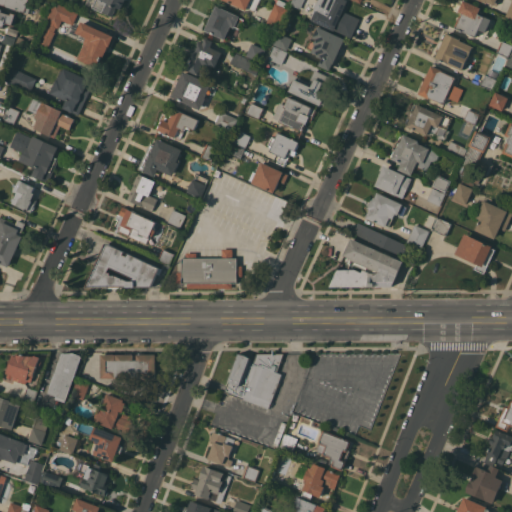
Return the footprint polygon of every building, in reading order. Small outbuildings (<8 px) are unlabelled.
[(30,8),(28,13),(0,3),(0,0),(28,0),(26,7),(30,8)] [(124,0),(121,9),(116,7),(112,17),(91,7),(94,0),(124,0)] [(259,0),(255,10),(248,7),(246,10),(224,0),(259,0)] [(276,3),(277,0),(283,0),(289,3),(287,8),(288,8),(279,30),(266,24),(275,3),(276,3)] [(305,0),(301,9),(292,5),(293,0),(305,0)] [(311,20),(312,19),(310,18),(318,0),(347,0),(350,1),(345,11),(360,18),(351,38),(311,20)] [(455,27),(456,25),(462,13),(458,11),(464,0),(481,7),(478,14),(484,16),(491,19),(485,32),(479,29),(475,36),(455,27)] [(79,13),(73,25),(62,20),(59,28),(46,22),(55,2),(79,13)] [(205,30),(210,19),(208,18),(211,13),(212,13),(216,5),(240,16),(240,17),(245,19),(240,29),(235,26),(235,27),(231,26),(225,39),(205,30)] [(0,26),(0,8),(2,9),(1,11),(10,14),(11,12),(16,14),(12,25),(5,22),(3,28),(0,26)] [(114,36),(109,46),(103,57),(101,56),(96,67),(77,58),(85,40),(75,36),(81,21),(114,36)] [(9,26),(18,30),(16,37),(6,34),(9,26)] [(334,63),(333,62),(330,70),(319,65),(322,58),(317,55),(318,54),(312,51),(312,50),(307,47),(310,39),(315,41),(316,38),(313,37),(314,35),(312,35),(316,26),(318,27),(318,26),(320,27),(321,26),(327,29),(327,30),(345,38),(334,63)] [(53,48),(38,42),(45,27),(60,33),(53,48)] [(287,50),(275,45),(280,33),(292,38),(287,50)] [(448,62),(438,57),(437,58),(435,57),(439,49),(438,47),(437,46),(437,44),(438,43),(438,42),(441,40),(442,40),(443,41),(447,33),(461,39),(460,40),(473,46),(462,70),(448,63),(448,62)] [(16,37),(13,46),(3,43),(6,34),(16,37)] [(216,67),(210,64),(209,67),(203,64),(198,75),(187,69),(199,41),(203,43),(205,37),(213,41),(211,47),(222,52),(216,67)] [(20,47),(15,44),(17,39),(23,41),(20,47)] [(497,52),(498,51),(497,50),(502,40),(511,45),(511,48),(508,57),(497,52)] [(266,49),(260,61),(246,55),(252,43),(266,49)] [(282,63),(282,65),(268,58),(275,45),(299,57),(294,69),(282,63)] [(235,52),(247,57),(261,63),(257,74),(230,63),(235,52)] [(442,70),(456,77),(452,84),(464,89),(458,102),(447,96),(444,103),(429,97),(429,98),(418,93),(432,65),(442,70)] [(31,92),(6,80),(13,67),(37,78),(31,92)] [(57,78),(59,79),(65,67),(94,81),(79,114),(63,107),(66,100),(50,93),(57,78)] [(289,90),(294,79),(296,79),(297,76),(311,82),(312,80),(310,79),(315,69),(331,77),(325,90),(320,87),(319,90),(326,93),(320,105),(289,90)] [(183,71),(210,83),(204,97),(206,98),(201,109),(172,96),(183,71)] [(492,89),(481,84),(486,74),(497,79),(492,89)] [(503,110),(490,104),(496,91),(509,97),(503,110)] [(311,121),(308,119),(306,124),(305,123),(302,129),(301,129),(300,129),(294,127),(294,128),(276,120),(277,118),(273,117),(279,102),(285,105),(289,96),(316,108),(311,121)] [(61,125),(55,138),(35,128),(39,119),(36,117),(37,113),(28,109),(33,98),(62,111),(61,113),(75,119),(70,130),(61,125)] [(259,118),(246,113),(251,102),(264,108),(259,118)] [(437,111),(452,117),(446,129),(439,125),(433,137),(428,134),(427,135),(407,126),(410,118),(407,117),(410,109),(414,110),(417,103),(436,112),(437,111)] [(2,119),(8,106),(20,111),(14,125),(2,119)] [(197,125),(198,125),(197,128),(196,127),(194,130),(186,125),(185,128),(186,129),(185,131),(183,130),(183,131),(184,131),(181,139),(176,137),(175,138),(169,135),(169,136),(166,135),(166,134),(162,131),(161,132),(159,131),(158,129),(157,129),(158,126),(160,127),(161,125),(159,125),(161,122),(162,122),(165,115),(168,116),(169,114),(171,115),(173,113),(172,113),(173,110),(174,111),(175,108),(199,119),(197,125)] [(480,114),(475,124),(464,119),(469,109),(480,114)] [(232,131),(215,123),(221,110),(238,118),(232,131)] [(511,122),(511,156),(503,152),(508,141),(508,138),(509,136),(505,135),(511,122)] [(246,147),(233,141),(238,130),(251,136),(246,147)] [(470,146),(470,145),(477,130),(491,137),(484,152),(483,151),(483,152),(470,146)] [(49,182),(32,175),(36,167),(20,160),(24,152),(10,146),(17,131),(32,138),(34,135),(59,146),(55,154),(60,156),(49,182)] [(299,144),(300,144),(295,156),(291,154),(288,159),(287,159),(284,165),(277,162),(280,155),(270,151),(272,146),(268,144),(272,136),(276,138),(278,132),(300,142),(299,144)] [(427,170),(416,165),(412,175),(398,169),(401,163),(392,159),(396,150),(393,149),(397,140),(400,142),(404,133),(419,140),(418,142),(435,150),(439,155),(436,160),(431,160),(427,170)] [(173,175),(158,169),(155,175),(139,168),(150,143),(155,145),(158,138),(182,149),(182,150),(189,154),(180,175),(174,173),(173,175)] [(462,158),(446,151),(451,140),(467,149),(462,158)] [(227,152),(232,142),(245,148),(241,158),(227,152)] [(220,149),(214,162),(201,156),(206,143),(220,149)] [(472,175),(480,178),(478,183),(457,174),(470,146),(483,152),(472,175)] [(289,173),(284,183),(279,181),(274,193),(252,182),(252,181),(249,179),(253,171),(256,172),(261,161),(289,173)] [(384,165),(412,178),(403,198),(375,185),(384,165)] [(134,184),(133,184),(137,175),(138,176),(139,173),(156,181),(166,186),(160,199),(158,198),(157,200),(159,201),(155,210),(153,209),(153,210),(127,199),(134,184)] [(437,174),(452,180),(446,192),(432,186),(437,174)] [(193,178),(207,184),(202,197),(188,191),(193,178)] [(17,192),(13,190),(19,179),(35,187),(32,192),(35,193),(32,198),(37,200),(35,205),(34,206),(33,209),(32,210),(31,211),(12,202),(17,192)] [(466,203),(453,197),(460,182),(473,188),(466,203)] [(433,187),(446,193),(440,205),(427,199),(433,187)] [(370,208),(368,207),(372,199),(374,200),(378,191),(403,203),(403,205),(407,207),(403,215),(398,213),(398,214),(395,213),(389,226),(386,225),(386,227),(366,217),(370,208)] [(475,229),(480,218),(477,217),(480,211),(478,210),(483,200),(484,201),(485,199),(502,208),(505,203),(511,206),(511,216),(505,230),(500,228),(495,238),(475,229)] [(153,228),(156,230),(153,236),(150,234),(146,243),(119,230),(125,216),(120,214),(123,206),(156,222),(153,228)] [(174,209),(186,215),(180,227),(168,221),(174,209)] [(0,262),(0,216),(16,223),(18,219),(26,223),(20,234),(23,236),(9,267),(0,262)] [(446,235),(432,229),(437,216),(451,223),(446,235)] [(408,245),(403,256),(353,233),(358,222),(408,245)] [(406,242),(415,224),(430,231),(421,249),(406,242)] [(465,233),(492,245),(491,247),(495,249),(484,273),(475,269),(477,264),(455,254),(465,233)] [(404,261),(393,286),(330,287),(338,269),(355,269),(362,272),(363,269),(369,272),(372,272),(372,271),(343,260),(352,237),(404,261)] [(157,238),(164,241),(161,247),(154,245),(157,238)] [(87,286),(107,242),(125,251),(124,254),(127,255),(128,253),(160,268),(152,286),(87,286)] [(175,254),(170,265),(158,260),(164,248),(175,254)] [(222,257),(222,248),(233,248),(233,257),(237,257),(238,265),(243,265),(243,276),(238,276),(238,283),(232,283),(232,288),(187,288),(187,282),(177,282),(177,272),(182,272),(182,257),(222,257)] [(509,265),(511,258),(511,252),(505,249),(499,261),(509,265)] [(7,373),(15,351),(27,356),(28,352),(40,357),(33,376),(29,375),(27,380),(7,373)] [(74,352),(83,355),(67,400),(65,399),(64,402),(55,398),(56,395),(48,393),(62,352),(74,352)] [(277,372),(282,373),(269,408),(225,390),(239,353),(251,357),(250,359),(254,361),(257,353),(284,353),(277,372)] [(101,354),(134,354),(134,359),(137,359),(137,354),(156,354),(156,378),(117,378),(101,377),(101,354)] [(71,395),(78,377),(90,382),(84,399),(71,395)] [(27,387),(38,390),(34,402),(23,398),(27,387)] [(124,399),(123,402),(126,402),(122,413),(132,416),(130,421),(132,421),(128,433),(114,427),(113,428),(93,420),(93,419),(92,418),(95,411),(96,411),(97,408),(100,409),(100,408),(102,408),(103,404),(102,404),(104,397),(106,397),(108,393),(124,399)] [(12,429),(0,424),(0,395),(12,400),(11,400),(21,404),(12,429)] [(511,425),(510,425),(507,431),(496,426),(505,405),(509,407),(511,399),(511,425)] [(28,440),(37,416),(49,420),(45,431),(46,431),(42,444),(28,440)] [(120,443),(122,445),(123,447),(120,453),(119,453),(118,453),(117,453),(114,461),(94,453),(98,443),(95,442),(95,440),(90,438),(95,426),(123,437),(120,443)] [(324,429),(352,440),(351,441),(354,442),(343,470),(332,466),(332,465),(329,463),(331,457),(323,454),(323,453),(317,450),(320,443),(319,443),(324,429)] [(492,443),(490,442),(493,435),(494,436),(497,429),(511,435),(511,449),(509,450),(510,451),(507,458),(505,457),(503,464),(496,461),(494,466),(485,461),(492,443)] [(53,446),(59,431),(78,438),(72,454),(53,446)] [(214,442),(210,440),(213,431),(236,439),(229,458),(233,460),(231,467),(208,458),(214,442)] [(2,458),(1,459),(0,458),(0,432),(26,442),(25,443),(29,444),(28,445),(38,448),(34,459),(30,457),(28,465),(18,461),(17,463),(2,458)] [(292,452),(280,447),(285,433),(298,438),(292,452)] [(31,459),(44,464),(42,471),(43,471),(39,484),(25,479),(31,459)] [(301,495),(306,482),(304,481),(308,470),(309,467),(312,468),(314,462),(326,467),(326,468),(340,474),(335,489),(326,486),(326,487),(325,487),(321,497),(314,494),(312,499),(306,497),(301,495)] [(90,465),(89,467),(94,468),(96,463),(101,465),(99,470),(109,474),(106,482),(109,483),(105,495),(81,486),(86,473),(80,471),(83,463),(90,465)] [(255,481),(242,476),(246,464),(260,469),(255,481)] [(472,477),(477,466),(488,471),(490,465),(500,469),(497,476),(504,480),(493,503),(466,491),(472,477)] [(222,503),(195,493),(197,489),(191,487),(195,478),(200,480),(201,478),(200,478),(204,466),(232,476),(222,503)] [(63,477),(59,488),(41,481),(45,470),(63,477)] [(305,499),(326,507),(324,511),(292,511),(297,500),(294,499),(297,493),(301,495),(306,497),(305,499)] [(487,508),(488,508),(489,508),(494,510),(493,511),(456,511),(464,496),(487,506),(487,508)] [(70,511),(71,511),(73,511),(75,509),(74,508),(78,497),(101,506),(98,511),(70,511)] [(251,505),(248,511),(232,511),(237,499),(251,505)] [(7,511),(11,501),(22,505),(23,501),(31,503),(29,509),(22,507),(22,509),(26,510),(25,511),(7,511)] [(222,511),(185,511),(190,501),(222,511)]
